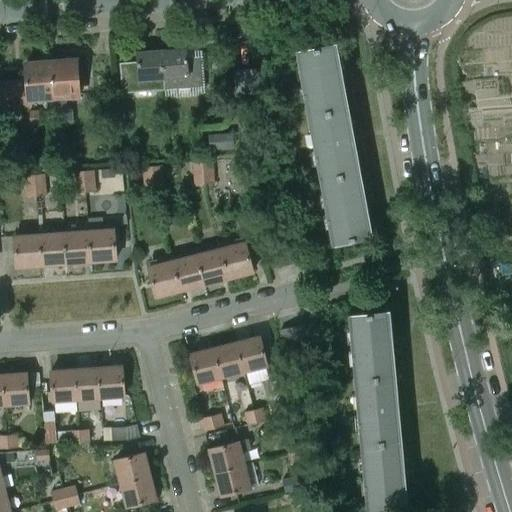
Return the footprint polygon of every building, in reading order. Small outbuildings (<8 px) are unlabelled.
[(308,114),(345,107),(333,44),(296,51),(308,114)] [(183,49),(163,50),(166,90),(201,87),(199,56),(184,57),(183,49)] [(135,62),(117,63),(119,93),(166,90),(163,50),(134,52),(135,62)] [(61,62),(49,62),(51,97),(53,123),(71,121),(70,110),(64,110),(63,96),(77,95),(75,61),(72,61),(70,58),(62,58),(61,62)] [(24,81),(0,82),(0,106),(26,105),(25,99),(51,97),(49,62),(23,64),(24,81)] [(249,71),(251,94),(265,93),(263,70),(249,71)] [(251,94),(249,71),(237,72),(239,95),(251,94)] [(113,103),(115,129),(128,128),(126,102),(113,103)] [(345,107),(308,114),(320,178),(357,171),(345,107)] [(37,123),(37,112),(27,112),(27,124),(37,123)] [(208,136),(208,149),(231,147),(230,134),(208,136)] [(211,162),(201,163),(202,184),(212,183),(211,162)] [(201,163),(191,164),(192,184),(202,184),(201,163)] [(150,166),(141,167),(142,188),(152,187),(150,166)] [(160,166),(150,166),(152,187),(161,187),(160,166)] [(92,171),(82,172),(83,193),(93,192),(92,171)] [(369,235),(357,171),(320,178),(333,242),(369,235)] [(82,172),(72,172),(73,193),(83,193),(82,172)] [(42,174),(33,175),(34,196),(44,196),(42,174)] [(33,175),(23,176),(24,197),(34,196),(33,175)] [(112,229),(82,231),(84,262),(114,259),(112,229)] [(84,262),(82,231),(62,233),(64,263),(84,262)] [(64,263),(62,233),(42,234),(44,264),(64,263)] [(44,264),(42,234),(13,236),(15,266),(44,264)] [(277,241),(283,264),(296,261),(290,238),(277,241)] [(217,242),(219,249),(215,250),(223,279),(251,272),(243,242),(233,245),(231,239),(217,242)] [(283,264),(277,241),(265,244),(271,267),(283,264)] [(207,245),(193,248),(203,285),(223,279),(215,250),(209,251),(207,245)] [(179,252),(181,258),(176,260),(183,290),(203,285),(193,248),(179,252)] [(155,258),(156,264),(147,267),(155,297),(183,290),(176,260),(171,261),(169,254),(155,258)] [(356,379),(392,376),(386,311),(349,315),(356,379)] [(291,328),(296,351),(309,348),(303,325),(291,328)] [(296,351),(291,328),(278,332),(284,354),(296,351)] [(258,337),(235,343),(242,372),(266,366),(258,337)] [(242,372),(235,343),(213,348),(220,378),(242,372)] [(220,378),(213,348),(189,354),(197,384),(220,378)] [(96,369),(99,398),(123,397),(120,367),(96,369)] [(99,398),(96,369),(73,371),(75,400),(99,398)] [(75,400),(73,371),(49,372),(51,402),(75,400)] [(26,374),(2,375),(4,406),(28,404),(26,374)] [(392,376),(356,379),(362,443),(399,440),(392,376)] [(262,408),(253,410),(256,423),(265,420),(262,408)] [(253,410),(243,413),(246,425),(256,423),(253,410)] [(53,411),(41,412),(44,443),(55,443),(53,411)] [(200,419),(203,432),(223,427),(220,414),(200,419)] [(129,440),(139,438),(136,425),(124,428),(110,429),(111,441),(129,440)] [(87,430),(78,431),(79,443),(88,443),(87,430)] [(78,431),(69,431),(70,444),(79,443),(78,431)] [(15,435),(6,436),(7,449),(16,448),(15,435)] [(247,439),(237,442),(208,449),(214,472),(243,465),(240,453),(250,449),(247,439)] [(405,505),(399,440),(362,443),(369,509),(405,505)] [(297,442),(285,445),(288,454),(300,451),(297,442)] [(47,450),(34,451),(35,461),(47,460),(47,450)] [(300,451),(288,454),(290,463),(302,460),(300,451)] [(119,484),(148,476),(142,453),(113,460),(119,484)] [(251,463),(243,465),(214,472),(220,496),(249,488),(257,486),(251,463)] [(303,474),(282,480),(285,492),(307,487),(303,474)] [(154,500),(148,476),(119,484),(125,507),(154,500)] [(73,485),(61,488),(64,498),(76,494),(73,485)] [(61,488),(49,491),(52,501),(64,498),(61,488)] [(3,489),(0,489),(0,511),(5,511),(9,511),(3,489)] [(76,494),(64,498),(66,507),(79,504),(76,494)] [(64,498),(52,501),(54,511),(66,507),(64,498)]
